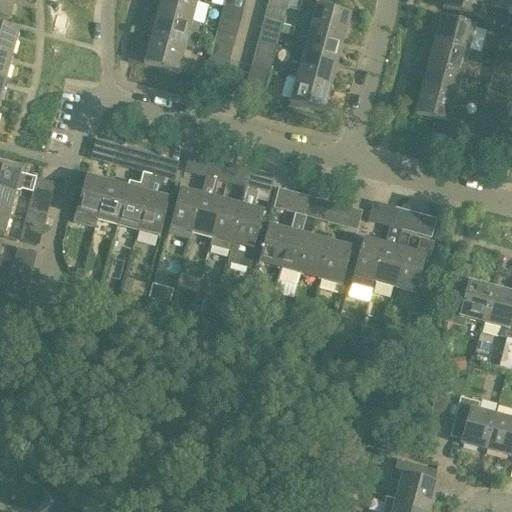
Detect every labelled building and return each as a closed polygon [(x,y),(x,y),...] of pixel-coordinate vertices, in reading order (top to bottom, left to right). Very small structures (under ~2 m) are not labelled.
[(15,0),(0,0),(0,19),(9,22),(15,0)] [(192,0),(160,0),(156,16),(191,25),(198,1),(192,0)] [(225,0),(223,8),(242,13),(245,0),(225,0)] [(268,0),(263,20),(283,25),(289,0),(268,0)] [(494,0),(444,0),(442,11),(484,22),(488,7),(492,8),(494,0)] [(504,27),(503,31),(511,33),(511,2),(511,3),(504,27)] [(315,7),(308,32),(343,41),(350,16),(315,7)] [(223,8),(217,32),(236,37),(242,13),(223,8)] [(153,30),(150,40),(185,49),(192,51),(199,28),(191,26),(191,25),(156,16),(156,19),(153,18),(150,29),(153,30)] [(440,18),(433,43),(480,56),(480,55),(469,52),(475,28),(440,18)] [(263,20),(257,44),(276,49),(283,25),(263,20)] [(0,26),(0,54),(12,57),(19,32),(0,26)] [(502,34),(495,60),(511,64),(511,33),(503,31),(502,34)] [(217,32),(210,56),(230,61),(236,37),(217,32)] [(308,32),(302,56),(337,65),(343,41),(308,32)] [(185,49),(150,40),(143,65),(178,74),(185,49)] [(433,43),(427,68),(462,77),(466,62),(477,65),(480,56),(433,43)] [(257,44),(250,68),(270,73),(276,49),(257,44)] [(0,54),(0,79),(6,81),(12,57),(0,54)] [(230,61),(210,56),(203,81),(223,86),(230,61)] [(302,56),(295,80),(330,89),(337,65),(302,56)] [(511,64),(495,60),(489,84),(508,89),(511,75),(511,64)] [(270,73),(250,68),(244,92),(263,97),(270,73)] [(427,68),(420,91),(456,101),(462,77),(427,68)] [(330,89),(295,80),(292,92),(286,90),(284,99),(290,101),(289,104),(324,114),(330,89)] [(489,84),(482,108),(502,113),(508,89),(489,84)] [(456,101),(420,91),(414,116),(434,121),(431,134),(455,140),(459,126),(450,124),(456,101)] [(502,113),(482,108),(476,132),(496,137),(502,113)] [(104,165),(112,167),(117,147),(110,145),(104,165)] [(117,147),(112,167),(120,169),(125,149),(117,147)] [(150,156),(145,175),(153,178),(159,158),(150,156)] [(153,178),(139,233),(159,239),(170,200),(161,198),(166,181),(162,180),(167,160),(159,158),(153,178)] [(203,158),(198,177),(205,179),(206,179),(211,160),(203,158)] [(211,160),(206,179),(214,182),(220,163),(211,160)] [(0,169),(0,192),(15,197),(17,190),(32,194),(36,179),(0,169)] [(244,169),(239,188),(246,190),(247,190),(252,171),(244,169)] [(243,208),(232,246),(254,252),(264,214),(258,212),(258,209),(254,208),(258,193),(255,192),(260,173),(252,171),(247,190),(243,208)] [(128,189),(118,227),(139,233),(153,178),(145,175),(144,175),(141,187),(130,183),(128,189)] [(76,216),(98,222),(108,184),(86,178),(76,216)] [(202,197),(192,235),(210,240),(212,241),(222,202),(212,200),(217,182),(214,182),(206,179),(205,179),(200,196),(202,197)] [(55,185),(36,180),(34,188),(53,193),(55,185)] [(98,222),(118,227),(128,189),(108,184),(98,222)] [(170,229),(169,235),(189,241),(190,235),(192,235),(202,197),(200,196),(181,191),(170,229)] [(0,214),(10,217),(15,197),(0,192),(0,214)] [(286,213),(294,215),(299,196),(291,194),(286,213)] [(299,276),(300,277),(310,239),(306,238),(306,234),(301,233),(305,218),(303,218),(308,199),(299,196),(294,215),(290,233),(289,233),(277,280),(296,285),(299,276)] [(210,240),(208,247),(210,247),(229,252),(230,253),(232,246),(243,208),(241,208),(222,202),(212,241),(210,240)] [(332,205),(327,224),(336,227),(341,208),(332,205)] [(373,284),(374,284),(395,210),(387,207),(381,226),(388,228),(384,246),(363,240),(351,286),(371,291),(373,284)] [(341,208),(336,227),(343,229),(349,210),(341,208)] [(374,284),(395,290),(406,252),(396,249),(401,232),(398,231),(403,212),(395,210),(374,284)] [(27,212),(25,221),(44,226),(46,217),(27,212)] [(10,217),(0,214),(0,237),(4,238),(10,217)] [(436,220),(428,218),(423,237),(431,240),(436,220)] [(44,226),(25,221),(23,230),(42,234),(44,226)] [(276,280),(277,280),(289,233),(268,228),(258,265),(279,271),(276,280)] [(300,277),(321,282),(331,244),(310,239),(300,277)] [(406,252),(395,290),(416,295),(426,257),(429,258),(433,243),(420,240),(416,255),(406,252)] [(331,244),(321,282),(342,288),(352,250),(331,244)] [(14,263),(12,272),(31,277),(33,268),(14,263)] [(466,321),(484,325),(493,290),(468,283),(472,268),(459,265),(443,324),(463,329),(466,321)] [(31,277),(12,272),(10,280),(29,285),(31,277)] [(511,294),(493,290),(484,325),(500,330),(498,338),(505,340),(511,341),(511,294)] [(199,314),(213,318),(217,301),(204,298),(199,314)] [(3,304),(1,312),(20,317),(22,309),(3,304)] [(20,317),(1,312),(0,316),(0,320),(18,325),(20,317)] [(465,358),(450,359),(451,364),(441,365),(442,373),(451,372),(452,375),(466,373),(465,358)] [(511,361),(500,358),(497,369),(508,372),(511,361)] [(430,418),(443,421),(450,398),(436,394),(430,418)] [(460,445),(485,452),(494,418),(477,413),(480,404),(460,399),(450,438),(461,441),(460,445)] [(511,455),(511,418),(511,422),(494,418),(485,452),(510,459),(511,455)] [(400,483),(396,500),(431,509),(437,484),(434,483),(437,472),(396,461),(391,481),(400,483)] [(429,511),(431,509),(396,500),(385,497),(380,511),(429,511)]
